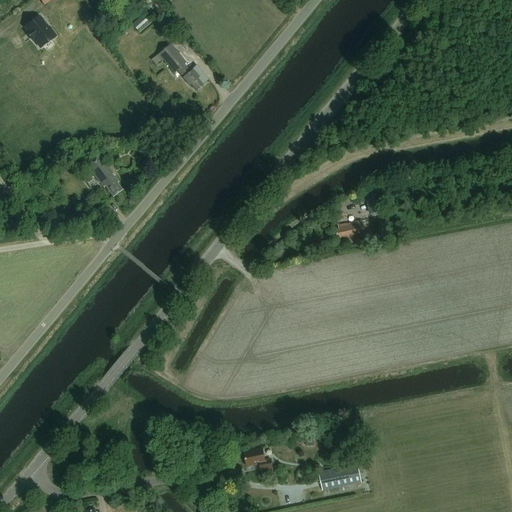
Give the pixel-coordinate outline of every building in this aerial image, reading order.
[(140,33),(151,24),(144,15),(132,25),(140,33)] [(171,20),(167,15),(157,22),(162,28),(171,20)] [(48,28),(39,16),(23,28),(25,31),(24,32),(32,43),(33,42),(40,50),(57,37),(49,27),(48,28)] [(186,64),(170,45),(158,54),(158,55),(151,61),(156,67),(163,61),(174,74),(177,71),(183,78),(182,79),(189,87),(191,85),(196,91),(197,90),(199,91),(202,89),(201,87),(202,86),(198,80),(199,79),(198,77),(198,76),(197,75),(197,74),(195,71),(194,71),(192,70),(190,72),(185,65),(186,64)] [(389,87),(395,79),(391,75),(385,83),(389,87)] [(115,176),(99,155),(85,166),(98,184),(99,183),(103,188),(104,187),(113,198),(122,191),(117,184),(118,183),(114,177),(115,176)] [(371,196),(374,214),(383,213),(380,194),(371,196)] [(341,243),(366,238),(362,222),(338,227),(339,230),(336,231),(338,240),(340,239),(341,243)] [(262,449),(243,453),(246,468),(259,465),(261,473),(273,470),(271,461),(265,462),(262,449)] [(322,492),(362,484),(358,465),(319,473),(322,492)]
